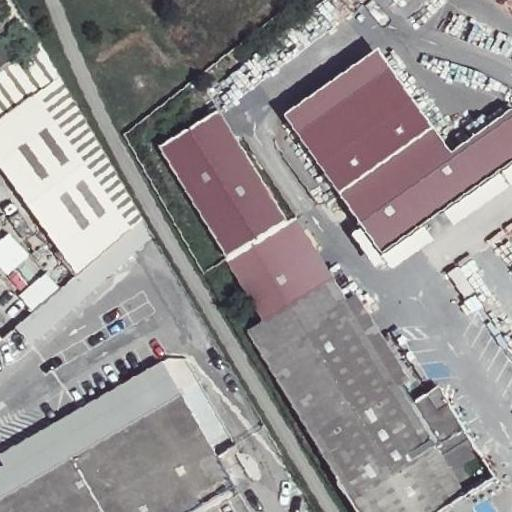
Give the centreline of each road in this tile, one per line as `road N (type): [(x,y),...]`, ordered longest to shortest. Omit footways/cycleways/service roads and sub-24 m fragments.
road 1 (unknown): [(0,385),(115,277),(140,266),(273,468)]
road 2 (unknown): [(410,297),(511,194)]
